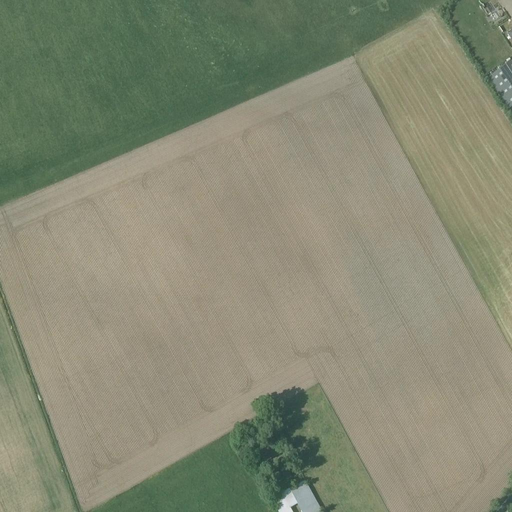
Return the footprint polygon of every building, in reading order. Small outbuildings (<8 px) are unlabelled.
[(511,64),(488,79),(508,109),(511,106),(511,64)] [(482,98),(477,101),(483,111),(488,109),(482,98)] [(260,465),(281,454),(279,450),(272,438),(252,449),(260,465)] [(296,486),(299,491),(303,489),(313,505),(305,510),(306,511),(321,511),(307,486),(304,481),(296,486)] [(291,511),(290,509),(297,505),(289,491),(281,495),(271,501),(277,511),(291,511)]
